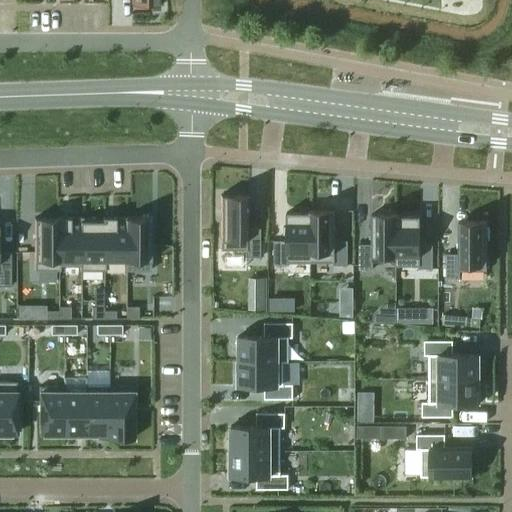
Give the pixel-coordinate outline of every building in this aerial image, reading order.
[(220,195),(220,249),(247,250),(247,257),(261,257),(261,227),(249,227),(249,195),(220,195)] [(274,240),(274,264),(288,264),(288,262),(311,262),(311,253),(311,210),(309,210),(309,212),(287,212),(287,240),(274,240)] [(311,253),(311,262),(334,262),(334,265),(348,265),(348,240),(335,240),(335,210),(311,210),(311,253)] [(359,244),(359,268),(373,268),(373,261),(394,261),(394,266),(396,266),(396,256),(396,213),(372,213),(372,244),(371,244),(359,244)] [(396,256),(396,266),(419,266),(419,268),(433,268),(433,244),(420,244),(420,215),(398,215),(398,213),(396,213),(396,256)] [(34,218),(34,270),(59,270),(59,217),(57,217),(57,218),(34,218)] [(59,217),(59,270),(60,270),(60,265),(80,265),(80,270),(81,270),(81,261),(81,217),(59,217)] [(81,261),(81,270),(104,270),(104,217),(102,217),(102,220),(83,220),(83,217),(81,217),(81,261)] [(104,217),(104,270),(105,270),(105,261),(125,261),(125,270),(126,270),(126,261),(126,217),(104,217)] [(126,261),(126,270),(151,270),(151,218),(127,218),(127,217),(126,217),(126,261)] [(446,253),(446,278),(460,278),(460,270),(487,271),(487,221),(459,221),(459,253),(446,253)] [(0,284),(11,285),(10,252),(0,251),(0,284)] [(262,278),(249,278),(249,291),(262,291),(262,278)] [(341,315),(353,315),(353,302),(341,302),(341,315)] [(59,310),(59,318),(71,318),(71,317),(71,306),(59,306),(59,310)] [(92,317),(92,319),(104,318),(104,310),(104,306),(92,306),(92,317)] [(126,317),(126,318),(139,318),(139,317),(139,306),(126,306),(126,317)] [(397,307),(397,323),(411,323),(411,307),(397,307)] [(46,317),(46,318),(59,318),(59,310),(46,310),(46,317)] [(104,310),(104,318),(116,318),(116,317),(116,310),(104,310)] [(444,314),(443,324),(467,326),(467,316),(444,314)] [(238,336),(238,361),(289,360),(289,337),(293,337),(293,322),(264,322),(264,336),(238,336)] [(64,334),(64,325),(51,325),(51,335),(64,334)] [(76,325),(64,325),(64,334),(76,334),(76,325)] [(109,325),(97,325),(97,334),(109,334),(109,325)] [(122,325),(109,325),(109,334),(122,334),(122,325)] [(425,340),(425,355),(429,355),(429,378),(480,378),(480,354),(453,354),(453,340),(425,340)] [(238,361),(238,385),(264,385),(265,399),(293,399),(293,384),(300,384),(301,362),(289,362),(289,360),(238,361)] [(422,402),(422,417),(453,417),(453,403),(462,403),(480,403),(480,378),(429,378),(429,402),(422,402)] [(0,433),(16,433),(16,385),(16,381),(0,381),(0,433)] [(65,433),(65,391),(65,386),(40,386),(39,423),(39,433),(65,433)] [(98,438),(107,438),(107,386),(85,386),(85,391),(85,433),(98,433),(98,438)] [(107,386),(107,438),(134,438),(134,386),(107,386)] [(85,391),(65,391),(65,433),(85,433),(85,391)] [(358,392),(358,408),(368,408),(372,404),(372,396),(368,392),(358,392)] [(230,426),(230,451),(281,451),(281,427),(285,427),(285,413),(257,413),(256,426),(230,426)] [(358,425),(358,437),(406,437),(406,425),(358,425)] [(405,448),(405,473),(422,473),(422,476),(472,476),(472,447),(445,447),(445,434),(417,434),(417,448),(405,448)] [(230,451),(230,475),(257,475),(257,489),(289,489),(289,474),(281,474),(281,451),(230,451)]
